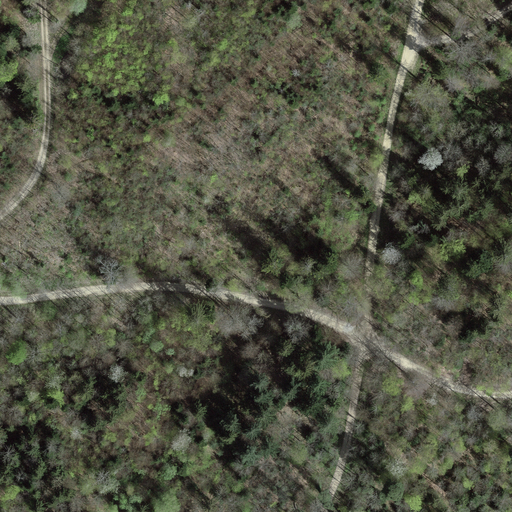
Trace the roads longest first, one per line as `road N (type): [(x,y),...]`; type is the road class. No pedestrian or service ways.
road 1 (track): [(362,335),(311,313),(207,289),(143,284),(0,299)]
road 2 (track): [(407,52),(362,335)]
road 3 (track): [(0,216),(29,187),(45,142),(45,0)]
road 4 (track): [(327,511),(362,335)]
